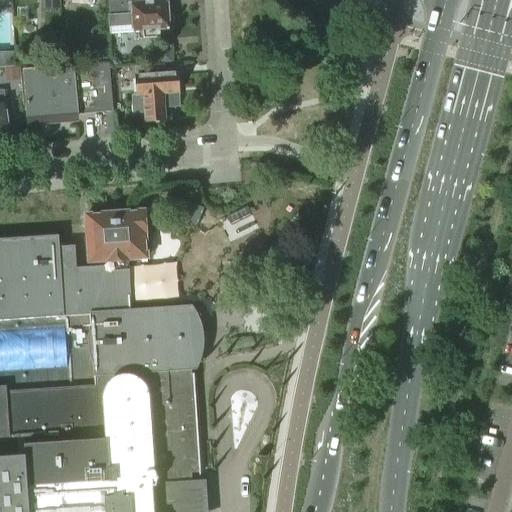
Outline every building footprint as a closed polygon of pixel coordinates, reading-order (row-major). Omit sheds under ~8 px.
[(59,0),(44,0),(45,9),(60,8),(59,0)] [(133,0),(109,0),(110,15),(108,16),(110,34),(135,33),(135,31),(143,30),(144,38),(160,37),(159,29),(168,29),(167,1),(144,3),(144,1),(133,2),(133,0)] [(94,49),(80,50),(81,63),(95,62),(94,49)] [(110,63),(25,70),(28,118),(112,111),(110,63)] [(178,93),(177,73),(176,67),(136,69),(137,95),(138,95),(138,100),(132,101),(133,113),(144,112),(145,122),(165,120),(164,107),(172,107),(171,94),(178,93)] [(6,78),(20,78),(19,68),(5,69),(6,78)] [(0,136),(10,135),(6,101),(0,101),(0,136)] [(53,159),(69,158),(68,143),(52,144),(53,159)] [(0,511),(193,511),(193,509),(195,509),(196,509),(197,508),(198,507),(199,506),(200,505),(200,504),(200,503),(200,502),(200,501),(200,500),(200,499),(199,497),(198,496),(197,495),(195,495),(194,494),(192,494),(191,472),(200,472),(193,374),(191,374),(191,369),(194,369),(199,356),(201,356),(199,319),(197,319),(190,306),(187,307),(187,306),(130,309),(126,259),(127,259),(146,257),(144,230),(149,226),(148,218),(143,215),(143,211),(86,215),(89,262),(106,261),(107,267),(77,269),(75,246),(59,247),(59,236),(0,239),(0,511)]
